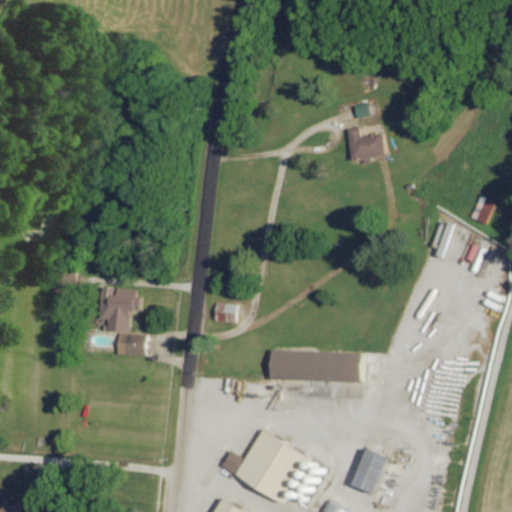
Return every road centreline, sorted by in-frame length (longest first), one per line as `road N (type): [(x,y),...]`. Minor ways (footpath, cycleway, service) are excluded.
road 1 (residential): [(205,262),(213,114),(238,0)]
road 2 (residential): [(167,511),(205,262)]
road 3 (residential): [(0,452),(175,460)]
